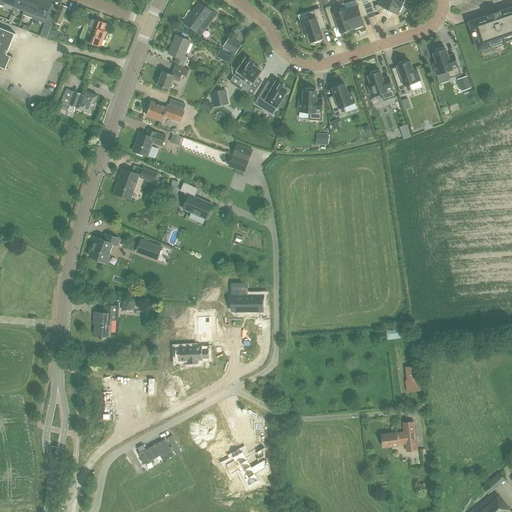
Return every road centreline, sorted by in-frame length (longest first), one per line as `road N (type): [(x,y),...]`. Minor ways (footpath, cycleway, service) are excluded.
road 1 (secondary): [(61,363),(72,254),(149,27)]
road 2 (residential): [(237,0),(271,28),(293,61),(319,67),(428,28),(443,0)]
road 3 (unclassified): [(233,389),(261,374),(276,347),(275,232),(263,178)]
road 4 (unclassified): [(92,511),(115,454),(233,389)]
road 5 (unclassified): [(233,389),(297,420),(388,413)]
road 6 (secondary): [(53,488),(68,418),(61,363)]
road 7 (secondary): [(61,363),(47,440),(53,488)]
